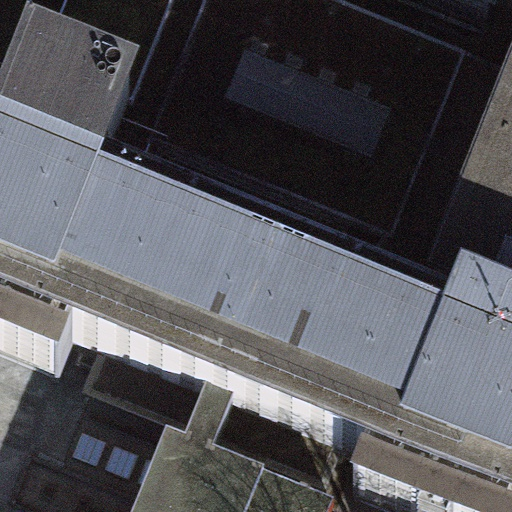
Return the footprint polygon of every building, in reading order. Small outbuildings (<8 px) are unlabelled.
[(0,0),(0,158),(10,163),(22,134),(12,129),(33,76),(131,115),(110,167),(99,163),(87,195),(453,341),(463,314),(438,304),(511,124),(511,19),(497,13),(490,29),(417,0),(0,0)] [(511,0),(417,0),(490,29),(497,13),(511,19),(511,0)] [(10,163),(0,158),(0,357),(61,382),(75,348),(105,361),(94,393),(192,433),(222,444),(321,485),(334,452),(369,467),(356,500),(385,511),(511,511),(511,364),(453,341),(87,195),(99,163),(110,167),(131,115),(33,76),(12,129),(22,134),(10,163)] [(511,124),(438,304),(463,314),(453,341),(511,364),(511,124)] [(331,511),(213,467),(222,444),(192,433),(184,455),(166,448),(140,511),(331,511)]
